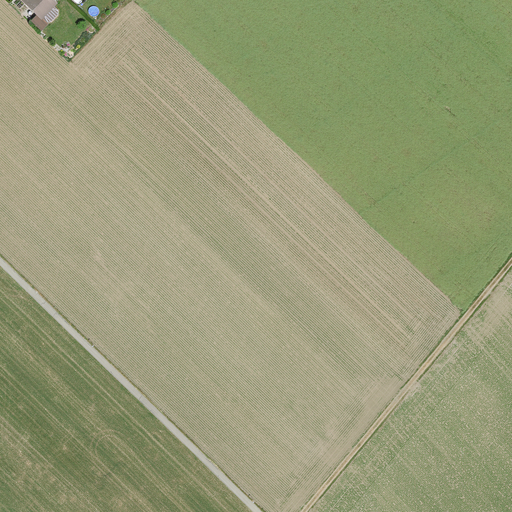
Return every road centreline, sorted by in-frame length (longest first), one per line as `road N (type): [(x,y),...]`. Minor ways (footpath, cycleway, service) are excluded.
road 1 (track): [(0,262),(257,511)]
road 2 (track): [(511,260),(304,511)]
